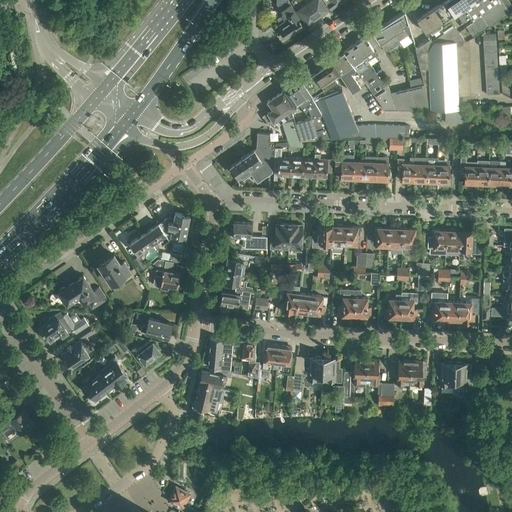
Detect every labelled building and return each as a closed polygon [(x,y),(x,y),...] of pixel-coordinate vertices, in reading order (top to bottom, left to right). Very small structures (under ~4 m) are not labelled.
[(282,14),(284,18),(285,20),(279,24),(282,27),(279,29),(281,32),(280,34),(280,36),(281,38),(283,39),(285,38),(289,36),(290,36),(289,35),(303,25),(297,17),(299,16),(289,0),(288,0),(276,0),(276,3),(282,12),(282,13),(282,14)] [(301,15),(307,23),(312,19),(314,19),(318,16),(307,0),(290,0),(291,0),(301,15)] [(307,0),(318,16),(322,14),(322,12),(328,8),(322,0),(307,0)] [(492,24),(493,24),(498,20),(510,12),(507,8),(511,4),(508,0),(444,0),(439,3),(448,17),(463,7),(465,11),(458,16),(463,23),(470,18),(473,22),(466,26),(472,35),(488,24),(489,26),(492,24)] [(440,23),(448,17),(439,3),(427,12),(439,30),(443,27),(440,23)] [(411,33),(405,11),(404,10),(384,24),(396,42),(396,44),(400,42),(399,40),(411,33)] [(426,32),(429,30),(432,35),(439,30),(427,12),(417,19),(426,32)] [(375,30),(375,32),(372,32),(385,52),(396,44),(396,42),(384,24),(375,30)] [(455,26),(442,35),(447,41),(456,41),(465,41),(455,26)] [(381,69),(376,72),(374,69),(368,60),(376,55),(373,48),(365,37),(360,40),(358,40),(356,42),(355,43),(347,49),(344,51),(362,78),(365,83),(384,109),(396,109),(391,91),(381,69)] [(415,48),(430,109),(445,109),(458,108),(458,95),(458,89),(457,83),(457,77),(457,71),(457,65),(456,59),(456,53),(456,47),(456,41),(447,41),(432,42),(430,38),(426,40),(415,48)] [(365,83),(362,78),(344,51),(330,60),(338,72),(352,92),(365,83)] [(301,80),(313,97),(323,90),(322,88),(333,80),(335,83),(337,81),(336,79),(333,75),(338,72),(330,60),(301,80)] [(300,78),(284,89),(295,105),(300,102),(305,109),(308,116),(310,115),(311,117),(296,122),(300,140),(332,138),(322,111),(317,104),(313,97),(301,80),(300,78)] [(323,90),(313,97),(317,104),(322,111),(332,138),(337,136),(338,137),(356,136),(356,128),(358,128),(357,125),(342,88),(338,89),(335,83),(333,80),(322,88),(323,90)] [(423,84),(391,91),(397,110),(429,109),(423,84)] [(297,146),(302,146),(300,140),(296,122),(293,115),(293,114),(292,111),(296,108),(295,105),(284,89),(267,101),(272,109),(267,112),(262,116),(268,125),(273,122),(279,118),(282,122),(287,139),(269,141),(268,146),(271,146),(274,146),(285,146),(291,146),(297,146)] [(510,105),(501,105),(500,117),(509,118),(510,105)] [(463,123),(464,113),(464,108),(458,108),(445,109),(445,112),(445,122),(463,123)] [(358,128),(356,128),(356,136),(366,136),(376,136),(377,136),(383,136),(390,136),(396,136),(403,137),(407,137),(408,125),(376,124),(357,125),(358,128)] [(270,134),(257,132),(256,140),(257,140),(256,148),(253,150),(231,166),(238,176),(239,176),(242,180),(250,174),(256,183),(272,172),(274,146),(271,146),(268,146),(269,141),(270,134)] [(501,147),(507,147),(511,147),(511,138),(500,138),(499,140),(499,147),(501,147)] [(275,147),(274,172),(278,172),(277,175),(279,175),(279,176),(283,176),(284,175),(290,175),(291,157),(281,157),(282,147),(275,147)] [(501,147),(500,153),(505,153),(505,156),(511,155),(511,147),(507,147),(501,147)] [(332,171),(332,159),(320,158),(320,153),(315,153),(315,158),(314,176),(319,176),(320,178),(324,178),(325,177),(326,177),(326,171),(332,171)] [(335,157),(334,171),(341,171),(341,177),(342,177),(343,179),(347,179),(347,178),(353,178),(353,161),(353,154),(344,154),(341,157),(335,157)] [(370,179),(376,179),(376,156),(365,155),(365,161),(364,178),(365,178),(366,180),(370,180),(370,179)] [(376,179),(380,179),(381,180),(385,180),(386,179),(387,179),(388,156),(376,156),(376,179)] [(410,156),(409,159),(404,159),(404,158),(398,157),(397,174),(402,174),(402,180),(403,180),(404,181),(408,181),(409,180),(414,180),(415,156),(410,156)] [(414,180),(419,180),(419,182),(423,182),(424,181),(425,181),(426,157),(415,156),(414,180)] [(460,156),(460,178),(465,178),(464,182),(466,182),(466,184),(470,184),(471,183),(476,183),(477,162),(466,161),(466,156),(460,156)] [(301,176),(302,176),(303,157),(291,157),(290,175),(295,175),(296,177),(300,177),(301,176)] [(308,176),(314,176),(315,158),(303,157),(302,176),(303,176),(303,177),(307,177),(308,176)] [(426,181),(427,182),(431,182),(432,181),(437,181),(438,159),(438,157),(426,157),(425,181),(426,181)] [(449,159),(438,159),(437,181),(442,181),(442,185),(452,185),(452,174),(449,174),(449,159)] [(494,183),(499,184),(500,161),(489,160),(489,162),(488,183),(489,183),(489,185),(493,185),(494,183)] [(365,161),(353,161),(353,178),(357,178),(358,179),(362,180),(363,178),(364,178),(365,161)] [(500,161),(499,184),(504,184),(505,185),(509,185),(510,184),(511,184),(511,174),(511,167),(505,167),(505,161),(500,161)] [(488,183),(489,162),(477,162),(476,183),(481,183),(482,184),(486,185),(487,183),(488,183)] [(169,239),(176,235),(185,237),(189,215),(175,212),(173,222),(168,221),(167,218),(159,223),(169,239)] [(244,248),(259,248),(266,249),(267,236),(260,236),(251,236),(252,222),(233,222),(233,228),(231,227),(231,235),(245,236),(245,239),(243,239),(242,245),(244,245),(244,248)] [(158,239),(162,245),(169,239),(159,223),(158,223),(145,233),(152,244),(158,239)] [(271,236),(270,249),(276,249),(277,247),(288,247),(289,224),(281,223),(281,224),(276,224),(276,236),(271,236)] [(297,224),(289,224),(288,247),(295,247),(295,252),(300,252),(300,248),(301,248),(302,225),(297,225),(297,224)] [(344,243),(345,226),(342,226),(341,224),(337,224),(337,225),(331,225),(331,243),(330,247),(342,248),(342,243),(344,243)] [(330,247),(331,243),(331,225),(317,225),(317,230),(312,230),(312,246),(330,247)] [(344,243),(356,244),(357,234),(360,234),(360,226),(345,226),(344,243)] [(388,245),(391,245),(390,252),(402,252),(403,228),(398,228),(397,226),(393,226),(392,228),(389,228),(388,245)] [(389,228),(374,227),(374,234),(377,234),(376,245),(388,245),(389,228)] [(417,229),(403,228),(402,252),(411,252),(413,250),(414,236),(417,236),(417,229)] [(511,228),(505,228),(505,240),(504,240),(504,245),(503,245),(504,245),(511,245),(511,228)] [(445,254),(446,230),(432,229),(431,236),(433,237),(433,244),(429,244),(429,253),(445,254)] [(446,230),(445,254),(459,255),(459,254),(460,230),(455,230),(454,229),(450,229),(449,230),(446,230)] [(459,255),(459,258),(464,258),(464,252),(481,253),(481,249),(481,239),(474,238),(474,231),(460,230),(459,254),(459,255)] [(152,244),(145,233),(130,243),(137,254),(148,247),(151,252),(156,249),(152,244)] [(162,252),(161,258),(175,261),(177,254),(167,253),(162,252)] [(227,256),(225,269),(244,272),(245,265),(249,266),(250,262),(254,263),(254,262),(265,264),(266,258),(255,256),(255,255),(242,253),(236,252),(235,258),(227,256)] [(365,265),(366,253),(357,252),(356,265),(354,265),(353,271),(358,272),(359,265),(365,266),(365,265)] [(101,267),(100,269),(99,270),(99,271),(100,272),(101,274),(102,274),(103,275),(105,274),(111,283),(120,278),(122,281),(133,274),(123,261),(120,263),(113,254),(98,264),(101,267)] [(133,259),(140,270),(146,266),(139,255),(133,259)] [(503,266),(503,270),(511,270),(511,257),(511,258),(511,265),(503,265),(503,266)] [(155,274),(153,283),(155,285),(160,286),(160,287),(168,288),(169,285),(177,286),(180,272),(171,271),(173,262),(173,261),(158,258),(155,272),(155,274)] [(243,280),(244,272),(225,269),(223,282),(236,284),(235,288),(243,290),(250,291),(251,291),(252,286),(246,285),(247,280),(243,280)] [(511,270),(503,270),(503,282),(511,282),(511,270)] [(67,304),(79,296),(83,302),(87,299),(92,307),(106,297),(98,286),(93,290),(83,275),(68,285),(67,287),(66,287),(65,287),(64,287),(62,287),(61,288),(60,289),(59,290),(59,292),(60,293),(60,294),(67,304)] [(510,295),(511,294),(511,282),(503,282),(503,287),(510,287),(510,295)] [(282,301),(281,310),(296,312),(296,310),(299,293),(299,287),(284,285),(283,292),(286,293),(285,302),(282,301)] [(222,291),(220,303),(247,308),(250,291),(243,290),(235,288),(234,293),(222,291)] [(268,298),(268,299),(276,301),(277,289),(269,288),(269,293),(268,292),(268,298)] [(343,297),(342,306),(339,306),(338,314),(354,315),(355,289),(340,288),(339,296),(343,297)] [(367,307),(367,297),(361,297),(361,289),(355,289),(354,315),(370,315),(370,307),(367,307)] [(417,301),(417,292),(401,291),(401,299),(400,317),(416,317),(416,309),(413,309),(413,301),(417,301)] [(310,294),(299,293),(296,310),(308,312),(310,294)] [(385,308),(384,316),(400,317),(401,299),(401,293),(395,293),(395,299),(389,298),(389,308),(385,308)] [(324,306),(321,305),(322,296),(310,294),(308,312),(323,314),(324,306)] [(511,307),(511,294),(510,295),(510,302),(502,302),(502,307),(511,307)] [(256,296),(255,308),(267,309),(268,299),(268,298),(256,296)] [(459,301),(458,319),(458,321),(473,321),(473,312),(478,313),(479,299),(471,299),(471,302),(459,301)] [(431,318),(446,318),(447,301),(435,300),(435,310),(431,310),(431,318)] [(446,318),(458,319),(459,301),(447,301),(446,318)] [(511,307),(502,307),(489,306),(489,314),(491,314),(491,315),(491,314),(504,315),(504,312),(506,312),(506,313),(507,313),(507,312),(509,312),(509,320),(511,319),(511,307)] [(50,323),(40,330),(48,342),(61,333),(62,335),(68,331),(67,329),(69,332),(73,329),(76,333),(89,325),(83,317),(74,323),(65,310),(57,315),(56,313),(47,319),(50,323)] [(172,323),(162,320),(148,317),(146,324),(142,323),(140,330),(168,337),(172,323)] [(91,342),(87,336),(93,331),(89,325),(76,333),(80,339),(66,349),(66,350),(62,353),(66,358),(65,360),(67,364),(69,363),(71,366),(72,366),(72,365),(94,350),(89,343),(91,342)] [(243,341),(243,340),(210,337),(210,338),(208,365),(207,365),(211,366),(230,371),(232,344),(243,345),(243,341)] [(120,340),(114,344),(118,349),(123,345),(120,340)] [(151,343),(150,340),(136,351),(138,354),(135,356),(141,363),(143,361),(145,363),(146,363),(147,364),(151,360),(151,359),(160,352),(153,342),(151,343)] [(249,371),(248,371),(248,375),(258,377),(259,371),(259,364),(259,361),(255,361),(256,353),(255,352),(255,342),(250,342),(249,341),(246,341),(245,341),(243,341),(243,345),(242,357),(250,358),(249,371)] [(268,377),(270,367),(276,368),(277,362),(279,345),(278,345),(277,344),(274,343),(273,344),(267,344),(265,353),(264,353),(263,364),(259,364),(259,371),(258,377),(257,383),(262,383),(263,376),(268,377)] [(291,347),(286,346),(285,345),(282,344),(281,345),(279,345),(277,362),(276,368),(282,369),(282,371),(289,372),(291,357),(290,357),(291,347)] [(103,368),(95,356),(87,361),(90,365),(94,363),(100,370),(99,370),(101,373),(92,380),(90,376),(84,381),(86,384),(85,385),(90,392),(89,394),(89,396),(90,398),(93,399),(95,398),(99,395),(100,395),(99,394),(114,383),(116,386),(116,385),(104,370),(103,368)] [(310,362),(304,362),(304,373),(303,376),(308,377),(308,380),(321,381),(322,358),(310,357),(310,362)] [(111,365),(104,370),(116,385),(126,378),(123,374),(125,372),(119,364),(117,361),(115,358),(112,361),(109,363),(111,365)] [(338,367),(338,361),(334,361),(334,358),(322,358),(321,381),(341,382),(342,367),(338,367)] [(344,386),(343,402),(353,402),(354,385),(365,385),(366,359),(354,359),(354,365),(353,365),(353,370),(350,370),(350,371),(344,370),(344,386)] [(387,394),(381,393),(381,382),(378,382),(379,374),(378,374),(378,360),(366,359),(365,385),(373,386),(378,386),(378,393),(378,404),(387,404),(387,403),(387,394)] [(409,384),(410,361),(398,360),(398,365),(394,365),(394,375),(397,375),(396,384),(409,384)] [(422,361),(410,361),(409,384),(422,385),(423,376),(426,376),(426,367),(422,366),(422,361)] [(439,386),(449,386),(453,386),(454,363),(442,362),(442,367),(438,367),(438,377),(439,377),(439,386)] [(453,386),(453,393),(466,393),(467,381),(470,382),(470,363),(454,363),(453,386)] [(199,375),(198,380),(199,381),(199,382),(219,387),(223,388),(225,380),(226,375),(226,373),(238,376),(238,373),(234,372),(231,371),(230,371),(211,366),(210,371),(202,369),(201,375),(199,375)] [(292,390),(292,397),(297,398),(300,395),(301,390),(303,373),(294,372),(294,375),(292,390)] [(292,390),(294,375),(287,374),(286,389),(290,389),(290,394),(289,397),(292,397),(292,390)] [(194,400),(193,405),(193,408),(195,410),(197,410),(199,409),(201,407),(208,409),(208,408),(214,410),(216,401),(218,402),(220,393),(236,397),(237,391),(223,388),(219,387),(199,382),(195,400),(194,399),(194,400)] [(343,402),(344,386),(335,386),(334,394),(338,394),(337,402),(336,402),(336,409),(343,409),(343,402)] [(15,407),(0,416),(0,429),(2,432),(15,424),(20,432),(23,430),(24,432),(25,431),(24,429),(34,423),(24,409),(19,413),(15,407)] [(190,493),(185,490),(176,486),(169,500),(182,507),(181,509),(187,511),(195,511),(196,510),(184,504),(190,493)]
